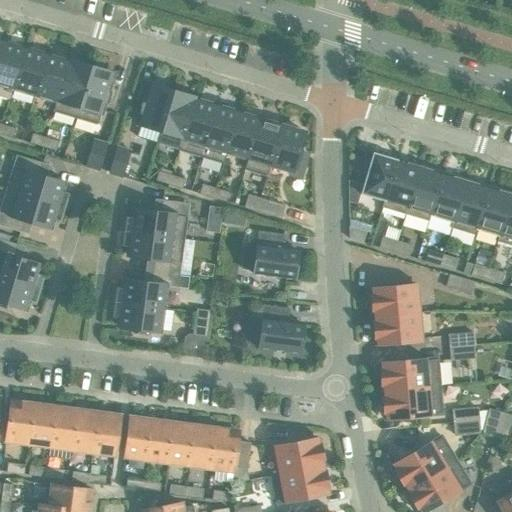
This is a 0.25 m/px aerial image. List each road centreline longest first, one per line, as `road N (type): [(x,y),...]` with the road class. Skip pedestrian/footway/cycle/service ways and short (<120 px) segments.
road 1 (residential): [(92,358),(124,181),(90,171),(36,351)]
road 2 (residential): [(331,102),(0,0)]
road 3 (residential): [(342,389),(331,102)]
road 4 (residential): [(92,358),(342,389)]
road 5 (residential): [(511,156),(331,102)]
road 6 (tertiary): [(331,29),(511,82)]
road 7 (residential): [(371,511),(342,389)]
